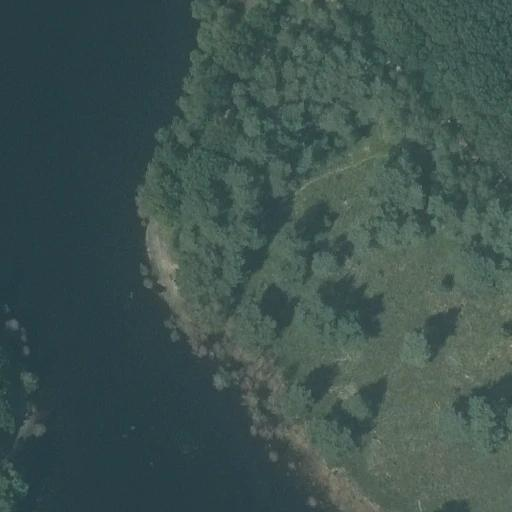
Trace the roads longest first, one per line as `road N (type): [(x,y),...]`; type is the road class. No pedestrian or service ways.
road 1 (track): [(168,256),(162,219),(302,0)]
road 2 (track): [(334,0),(511,191)]
